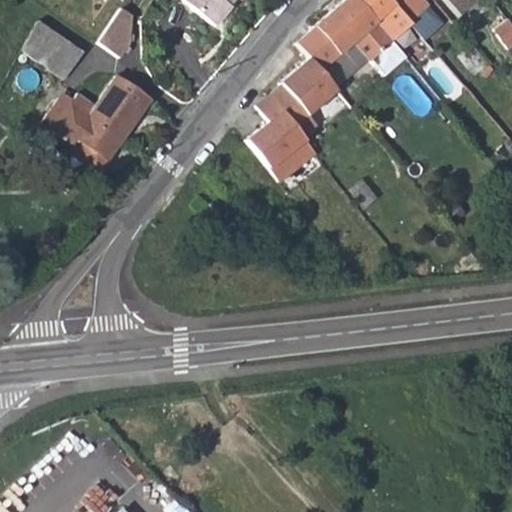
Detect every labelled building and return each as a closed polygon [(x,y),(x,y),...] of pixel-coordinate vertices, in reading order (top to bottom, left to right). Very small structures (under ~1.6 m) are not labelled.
[(175,0),(210,27),(226,8),(222,4),(225,0),(175,0)] [(386,39),(350,0),(344,0),(312,27),(312,28),(295,43),(304,57),(317,73),(353,42),(368,59),(369,60),(373,57),(392,78),(408,63),(386,39)] [(386,0),(350,0),(386,39),(406,22),(386,0)] [(386,0),(406,22),(424,5),(419,0),(386,0)] [(120,16),(115,12),(107,23),(114,26),(120,16)] [(79,52),(35,20),(19,49),(61,79),(79,52)] [(114,26),(107,23),(95,43),(116,57),(124,44),(114,26)] [(353,42),(317,73),(328,88),(368,59),(353,42)] [(455,58),(473,79),(486,68),(484,65),(469,47),(455,58)] [(317,73),(304,57),(274,81),(277,84),(264,93),(298,135),(311,125),(300,110),(328,88),(317,73)] [(146,100),(112,76),(91,106),(72,92),(46,129),(99,166),(146,100)] [(298,135),(264,93),(251,104),(262,118),(238,137),(274,182),(311,152),(298,135)] [(455,201),(444,210),(453,221),(464,213),(455,201)]
